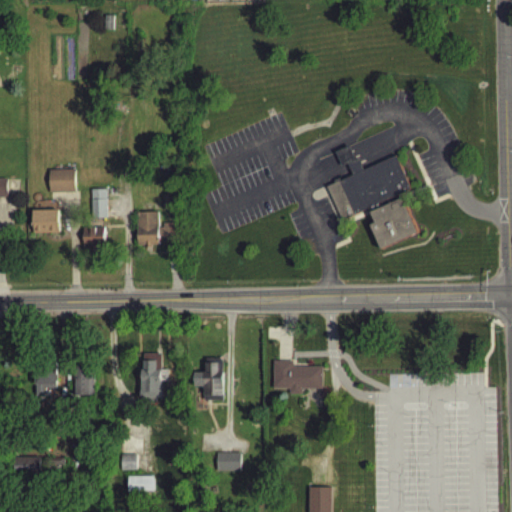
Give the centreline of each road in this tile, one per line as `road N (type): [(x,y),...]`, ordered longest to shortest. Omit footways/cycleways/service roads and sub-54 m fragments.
road 1 (secondary): [(307,301),(0,306)]
road 2 (secondary): [(511,296),(307,301)]
road 3 (tertiary): [(507,188),(503,0)]
